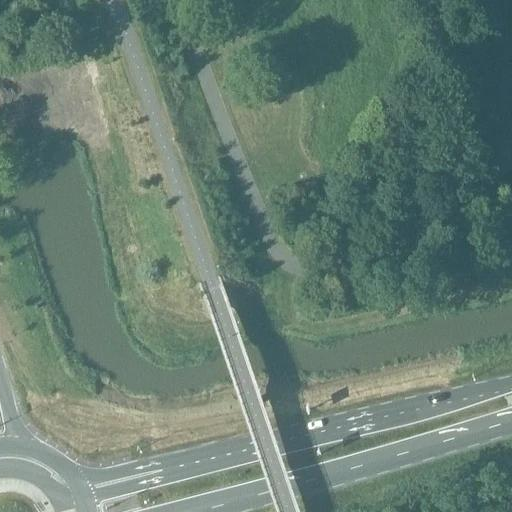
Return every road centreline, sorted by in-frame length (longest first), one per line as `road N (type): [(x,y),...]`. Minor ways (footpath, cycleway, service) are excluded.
road 1 (primary): [(511,387),(168,468)]
road 2 (primary): [(195,511),(511,420)]
